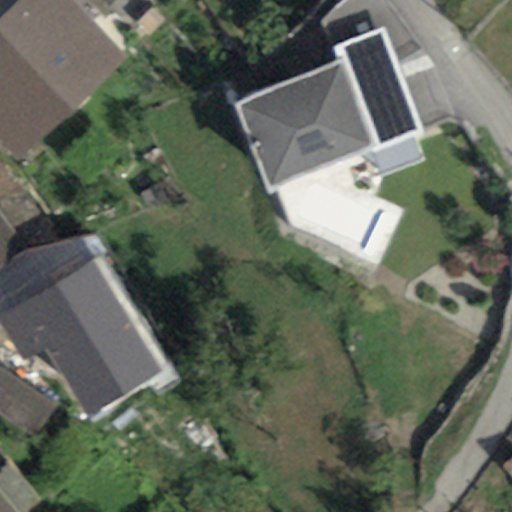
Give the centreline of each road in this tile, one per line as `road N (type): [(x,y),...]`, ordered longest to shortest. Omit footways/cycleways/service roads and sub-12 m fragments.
road 1 (residential): [(406,0),(511,137)]
road 2 (residential): [(511,394),(433,511)]
